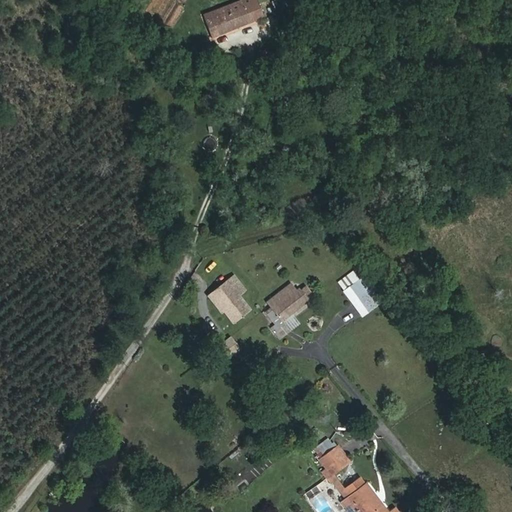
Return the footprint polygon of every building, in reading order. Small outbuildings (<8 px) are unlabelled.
[(243,0),(232,0),(202,13),(212,36),(264,15),(257,0),(256,0),(246,5),(243,0)] [(203,147),(212,149),(215,141),(206,139),(203,147)] [(337,283),(361,318),(387,300),(363,265),(337,283)] [(211,306),(232,335),(248,322),(236,306),(242,301),(230,285),(223,290),(226,294),(211,306)] [(221,320),(211,306),(226,294),(223,290),(205,304),(218,322),(221,320)] [(294,302),(289,295),(266,313),(271,321),(266,324),(273,334),(269,337),(273,341),(282,334),(280,331),(306,311),(297,299),(294,302)] [(226,360),(240,349),(229,335),(215,347),(226,360)] [(332,476),(347,463),(334,446),(318,459),(332,476)] [(400,511),(394,504),(388,509),(355,472),(340,485),(345,490),(346,490),(364,511),(400,511)] [(349,511),(364,511),(346,490),(345,490),(336,497),(349,511)]
